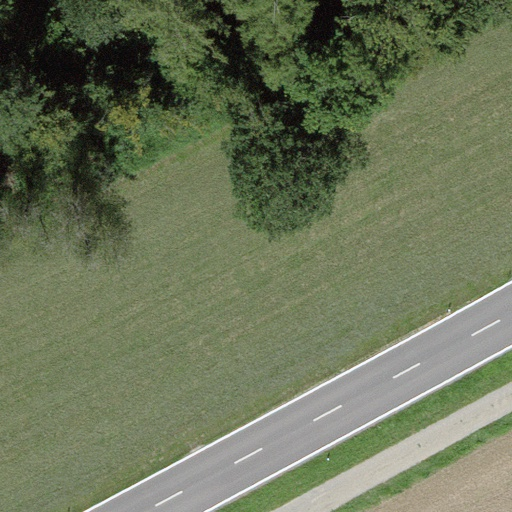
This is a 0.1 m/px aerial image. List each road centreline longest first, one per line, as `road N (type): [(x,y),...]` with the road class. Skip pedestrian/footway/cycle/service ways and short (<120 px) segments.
road 1 (primary): [(511,312),(145,511)]
road 2 (track): [(313,511),(511,407)]
